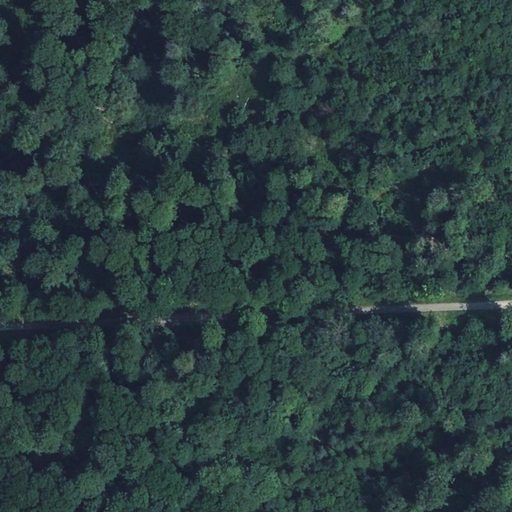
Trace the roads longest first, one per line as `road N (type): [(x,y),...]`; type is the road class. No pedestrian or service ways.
road 1 (track): [(511,308),(123,324)]
road 2 (track): [(123,324),(0,329)]
